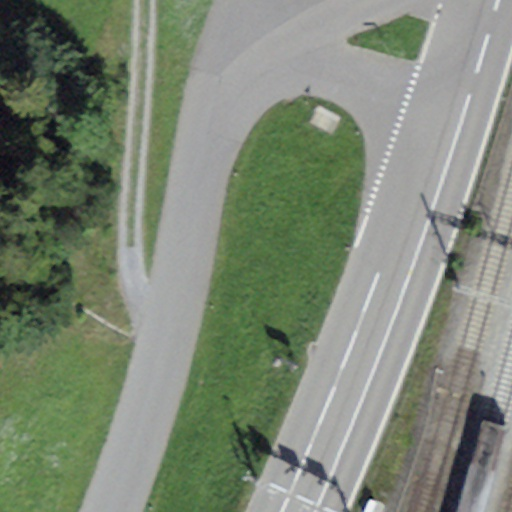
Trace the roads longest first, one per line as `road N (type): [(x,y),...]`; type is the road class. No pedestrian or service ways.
road 1 (unclassified): [(113,511),(230,19)]
road 2 (secondary): [(299,511),(400,263)]
road 3 (unclassified): [(230,19),(445,133)]
road 4 (unclassified): [(392,0),(230,19)]
road 5 (secondary): [(493,0),(445,133)]
road 6 (secondary): [(445,133),(400,263)]
